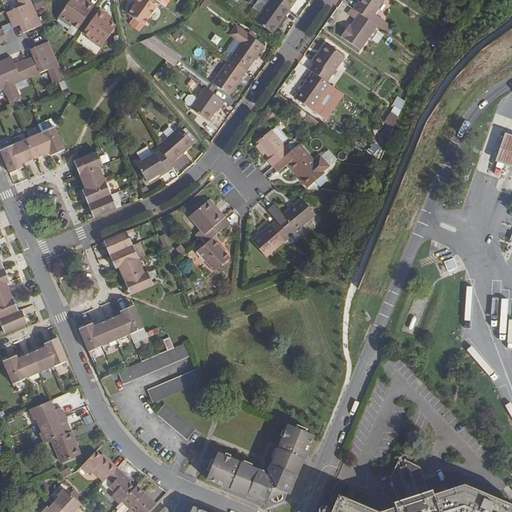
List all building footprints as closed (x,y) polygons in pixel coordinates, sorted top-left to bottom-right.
[(17,0),(20,6),(6,13),(13,29),(20,26),(23,33),(41,25),(38,18),(35,11),(30,0),(17,0)] [(40,0),(30,0),(35,11),(37,10),(39,16),(45,13),(42,8),(44,7),(40,0)] [(80,0),(70,0),(57,18),(71,28),(73,26),(78,29),(95,5),(88,0),(81,0),(80,0)] [(147,0),(130,0),(133,2),(135,4),(132,7),(128,14),(144,26),(157,7),(147,0)] [(204,0),(199,7),(204,11),(209,3),(204,0)] [(270,0),(255,22),(270,32),(278,22),(280,24),(290,10),(274,0),(270,0)] [(296,0),(274,0),(290,10),(296,0)] [(360,0),(354,10),(360,14),(369,21),(374,13),(383,0),(360,0)] [(101,49),(117,25),(110,21),(106,18),(108,14),(101,8),(83,33),(89,38),(88,40),(101,49)] [(354,10),(351,8),(347,14),(356,20),(360,14),(354,10)] [(392,26),(374,13),(369,21),(376,26),(380,28),(387,34),(392,26)] [(442,21),(446,24),(452,16),(448,13),(442,21)] [(340,37),(359,50),(368,37),(376,26),(369,21),(360,14),(356,20),(351,26),(349,30),(346,29),(340,37)] [(280,24),(278,22),(270,32),(273,34),(280,24)] [(73,26),(71,28),(68,33),(73,36),(78,29),(73,26)] [(247,34),(236,26),(230,35),(235,39),(241,43),(233,54),(229,59),(246,71),(264,46),(254,39),(247,34)] [(380,28),(376,26),(368,37),(371,40),(380,28)] [(429,41),(436,46),(440,39),(433,34),(429,41)] [(180,58),(151,38),(140,43),(174,66),(180,58)] [(241,43),(235,39),(227,50),(233,54),(241,43)] [(33,56),(34,60),(25,64),(31,77),(48,70),(53,85),(65,79),(64,78),(58,63),(48,41),(30,49),(33,56)] [(313,64),(314,64),(309,71),(312,73),(326,83),(344,57),(326,44),(313,64)] [(0,81),(3,89),(9,103),(21,99),(17,91),(14,84),(27,79),(31,77),(25,64),(16,67),(15,64),(12,57),(0,62),(0,81)] [(213,83),(229,95),(246,71),(229,59),(213,83)] [(295,98),(313,111),(330,86),(326,83),(312,73),(295,98)] [(29,86),(27,79),(14,84),(17,91),(29,86)] [(190,79),(186,85),(193,90),(197,84),(190,79)] [(63,80),(58,83),(61,91),(67,88),(63,80)] [(215,111),(217,112),(225,102),(205,88),(191,108),(209,121),(215,111)] [(391,113),(398,118),(401,110),(404,101),(397,96),(392,104),(394,106),(390,112),(391,113)] [(133,108),(127,112),(131,118),(137,114),(133,108)] [(398,118),(391,113),(385,123),(393,129),(398,118)] [(308,116),(304,122),(316,130),(322,125),(308,116)] [(38,125),(41,133),(50,153),(51,156),(59,153),(58,149),(63,147),(55,127),(54,127),(51,119),(38,125)] [(181,127),(159,146),(162,151),(170,164),(194,143),(181,127)] [(257,142),(259,145),(266,154),(270,158),(268,160),(273,167),(290,152),(271,131),(257,142)] [(511,132),(506,131),(497,158),(507,162),(511,163),(511,132)] [(41,133),(27,139),(34,156),(40,153),(42,157),(50,153),(41,133)] [(27,139),(13,145),(22,165),(30,161),(28,158),(34,156),(27,139)] [(317,158),(314,161),(299,144),(290,152),(273,167),(278,172),(287,165),(297,176),(297,175),(308,187),(313,183),(324,173),(325,173),(323,171),(327,168),(327,165),(322,158),(317,158)] [(360,144),(358,148),(366,153),(368,150),(360,144)] [(13,145),(0,150),(0,151),(8,170),(14,168),(15,171),(23,168),(22,165),(13,145)] [(259,145),(256,147),(263,156),(266,154),(259,145)] [(137,165),(147,182),(160,174),(166,170),(167,172),(173,169),(170,164),(162,151),(156,154),(156,153),(137,165)] [(81,164),(76,166),(80,175),(100,167),(103,165),(97,152),(79,159),(81,164)] [(100,167),(80,175),(86,189),(87,189),(105,181),(106,181),(100,167)] [(324,173),(313,183),(319,190),(330,180),(324,173)] [(87,189),(89,193),(84,195),(88,205),(111,195),(105,181),(87,189)] [(121,200),(118,192),(111,195),(117,209),(122,207),(120,204),(121,200)] [(111,195),(88,205),(92,213),(97,212),(99,217),(117,209),(111,195)] [(209,200),(206,202),(212,208),(215,206),(209,200)] [(201,231),(196,235),(199,239),(202,237),(224,218),(215,206),(212,208),(206,202),(189,216),(201,231)] [(213,238),(229,224),(224,218),(202,237),(207,243),(198,251),(215,271),(229,259),(213,238)] [(309,220),(296,232),(302,239),(315,228),(309,220)] [(285,242),(283,240),(289,236),(277,221),(252,242),(265,257),(285,242)] [(108,244),(105,245),(109,255),(132,245),(126,232),(107,240),(108,244)] [(162,248),(170,244),(166,233),(158,236),(162,248)] [(140,242),(132,245),(138,259),(146,256),(140,242)] [(176,249),(180,254),(185,249),(181,244),(176,249)] [(132,245),(109,255),(113,265),(117,264),(118,268),(138,259),(132,245)] [(447,272),(457,268),(453,257),(443,261),(447,272)] [(138,259),(118,268),(125,282),(144,273),(138,259)] [(4,269),(0,270),(0,286),(7,284),(5,280),(8,279),(4,269)] [(158,284),(152,270),(148,272),(154,286),(158,284)] [(144,273),(125,282),(129,292),(132,290),(134,294),(154,286),(148,272),(144,273)] [(7,284),(0,286),(0,302),(9,299),(12,298),(7,284)] [(0,302),(0,319),(18,312),(14,301),(10,302),(9,299),(0,302)] [(119,312),(121,315),(130,335),(144,329),(134,309),(131,311),(129,308),(119,312)] [(0,319),(0,323),(4,334),(24,325),(23,322),(26,320),(22,311),(18,312),(0,319)] [(121,315),(107,321),(116,341),(130,335),(121,315)] [(107,321),(93,326),(102,346),(116,341),(107,321)] [(84,331),(80,332),(89,352),(102,346),(93,326),(92,323),(82,327),(84,331)] [(44,344),(45,347),(54,367),(68,361),(59,341),(55,343),(54,340),(44,344)] [(142,362),(128,368),(118,372),(124,384),(191,356),(186,343),(174,348),(142,362)] [(45,347),(31,353),(40,373),(54,367),(45,347)] [(31,353),(18,359),(26,379),(40,373),(31,353)] [(4,365),(12,384),(26,379),(18,359),(17,356),(6,361),(8,363),(4,365)] [(148,391),(154,403),(202,382),(197,370),(148,391)] [(34,419),(36,418),(39,426),(64,415),(61,408),(55,410),(51,400),(37,406),(30,409),(34,419)] [(195,430),(165,404),(157,414),(187,440),(195,430)] [(42,433),(40,433),(44,443),(52,440),(65,434),(71,432),(68,423),(64,415),(39,426),(42,433)] [(89,415),(82,418),(85,425),(92,422),(89,415)] [(305,453),(306,453),(314,436),(289,425),(282,442),(284,443),(282,449),(279,448),(271,465),(274,466),(271,475),(266,477),(257,473),(259,470),(241,463),(240,466),(234,464),(236,461),(218,453),(207,479),(225,486),(225,485),(239,491),(238,492),(248,496),(249,495),(267,502),(268,499),(272,498),(273,500),(283,496),(282,493),(286,492),(288,492),(296,475),(297,475),(304,459),(303,458),(305,453)] [(61,462),(80,454),(71,432),(65,434),(52,440),(61,462)] [(89,473),(92,471),(104,481),(107,478),(117,468),(105,457),(104,458),(96,451),(82,466),(89,473)] [(394,471),(391,477),(398,501),(411,497),(417,495),(428,491),(421,467),(414,464),(405,459),(399,461),(394,471)] [(259,470),(257,473),(266,477),(271,475),(274,466),(271,465),(268,474),(259,470)] [(69,467),(57,473),(63,479),(73,474),(69,467)] [(115,492),(112,496),(120,503),(122,501),(135,488),(127,480),(128,479),(117,468),(107,478),(104,481),(101,484),(107,490),(110,487),(115,492)] [(511,511),(511,504),(465,484),(434,494),(432,490),(428,491),(417,495),(411,497),(398,501),(394,502),(396,507),(379,511),(339,495),(331,511),(511,511)] [(138,511),(137,511),(148,511),(156,504),(150,499),(149,500),(144,495),(144,493),(137,486),(135,488),(122,501),(131,508),(133,506),(138,511)] [(59,497),(54,503),(62,511),(76,511),(75,511),(81,504),(64,488),(58,495),(59,497)] [(125,511),(129,507),(122,501),(120,503),(116,507),(117,508),(120,511),(125,511)] [(62,511),(54,503),(49,508),(48,506),(42,511),(62,511)]
